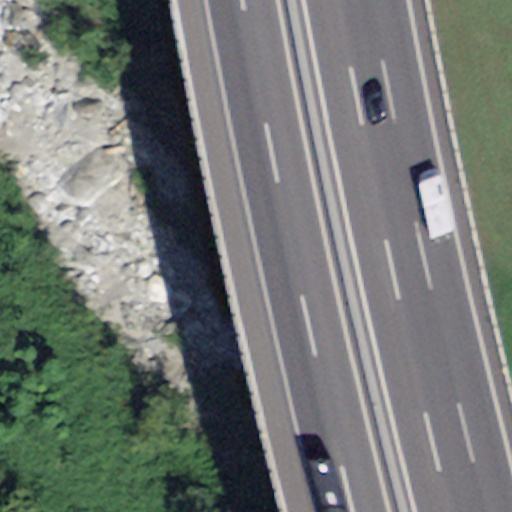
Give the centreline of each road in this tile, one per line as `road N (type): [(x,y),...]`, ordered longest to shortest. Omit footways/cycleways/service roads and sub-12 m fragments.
road 1 (motorway): [(266,0),(340,382),(374,511)]
road 2 (motorway): [(482,511),(378,0)]
